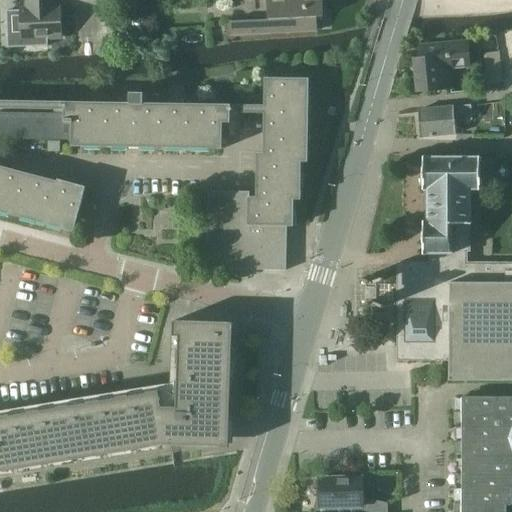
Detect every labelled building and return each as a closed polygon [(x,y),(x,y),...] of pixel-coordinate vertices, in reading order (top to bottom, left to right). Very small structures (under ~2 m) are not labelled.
[(28,0),(29,10),(7,10),(8,47),(48,46),(48,38),(62,37),(61,9),(53,10),(52,0),(28,0)] [(315,18),(322,18),(321,0),(268,0),(269,20),(228,22),(228,37),(271,36),(271,33),(316,31),(315,18)] [(419,58),(413,60),(417,92),(452,90),(451,71),(470,68),(469,42),(418,47),(419,58)] [(311,81),(266,78),(266,106),(232,106),(232,105),(144,103),(144,93),(130,93),(130,103),(55,102),(55,103),(0,101),(0,212),(72,232),(87,186),(76,184),(75,185),(0,165),(0,108),(55,109),(55,114),(0,112),(0,139),(71,140),(71,146),(221,148),(222,120),(232,120),(232,113),(265,114),(264,160),(257,160),(255,196),(248,196),(248,191),(208,191),(208,264),(248,266),(248,270),(288,270),(289,228),(297,227),(298,201),(304,201),(305,163),(310,163),(311,81)] [(454,122),(471,121),(470,107),(418,111),(421,138),(456,135),(454,122)] [(418,260),(398,260),(398,275),(398,346),(398,355),(398,360),(398,362),(443,362),(449,362),(450,362),(450,381),(511,380),(511,262),(467,262),(467,253),(470,253),(470,233),(470,190),(473,190),(481,190),(482,181),(492,181),(492,161),(478,160),(478,157),(425,157),(424,189),(429,189),(429,223),(424,223),(424,233),(424,252),(431,253),(431,260),(418,260)] [(229,448),(230,418),(233,323),(173,321),(171,401),(162,403),(160,391),(130,396),(130,397),(57,408),(0,417),(0,472),(163,446),(229,448)] [(511,395),(497,396),(464,396),(462,511),(505,511),(505,506),(509,506),(511,490),(511,395)] [(329,508),(329,511),(387,511),(387,502),(363,497),(363,477),(319,478),(319,506),(329,506),(329,508)]
